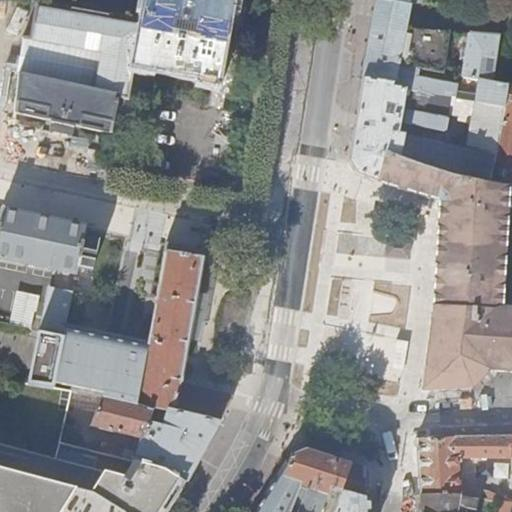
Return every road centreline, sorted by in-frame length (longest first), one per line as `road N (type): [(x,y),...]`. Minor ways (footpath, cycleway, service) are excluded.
road 1 (residential): [(301,244),(0,184)]
road 2 (residential): [(301,244),(333,1)]
road 3 (residential): [(333,1),(511,23)]
road 4 (residential): [(276,395),(301,244)]
road 5 (unclassified): [(511,418),(378,423)]
road 6 (residential): [(211,511),(276,395)]
